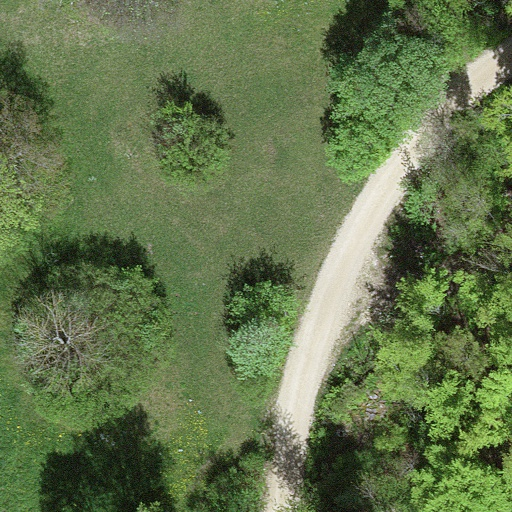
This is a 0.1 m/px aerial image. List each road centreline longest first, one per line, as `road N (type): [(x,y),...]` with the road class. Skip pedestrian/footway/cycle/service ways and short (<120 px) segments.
road 1 (track): [(281,511),(321,307),(347,255),(376,200),(442,113),(511,57)]
road 2 (track): [(321,307),(511,236)]
